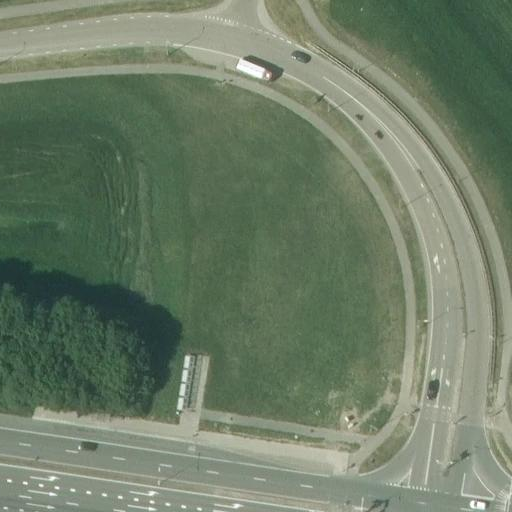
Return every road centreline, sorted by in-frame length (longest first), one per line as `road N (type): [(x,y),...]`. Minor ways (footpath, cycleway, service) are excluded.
road 1 (primary): [(416,501),(0,441)]
road 2 (unclassified): [(452,507),(477,347),(475,295),(445,203),(405,155)]
road 3 (unclassified): [(405,155),(440,269),(441,335),(416,501)]
road 4 (unclassified): [(235,38),(137,30),(0,47)]
road 5 (unclassified): [(405,155),(332,81),(235,38)]
road 6 (primary): [(0,493),(125,511)]
